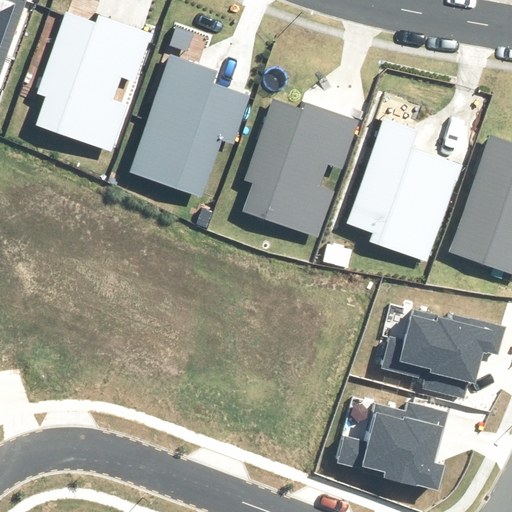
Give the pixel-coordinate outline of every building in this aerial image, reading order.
[(0,0),(0,74),(26,0),(0,0)] [(81,17),(51,127),(121,146),(151,36),(81,17)] [(180,58),(149,168),(219,187),(250,78),(180,58)] [(287,95),(256,205),(326,224),(357,114),(287,95)] [(392,119),(361,229),(431,248),(462,138),(392,119)] [(511,153),(491,148),(461,257),(511,271),(511,153)] [(424,391),(463,400),(467,381),(477,384),(484,352),(499,356),(506,327),(455,314),(453,321),(414,311),(406,342),(389,338),(381,369),(427,380),(424,391)] [(337,466),(439,490),(445,465),(434,463),(446,410),(408,402),(406,411),(376,404),(367,441),(344,435),(337,466)]
